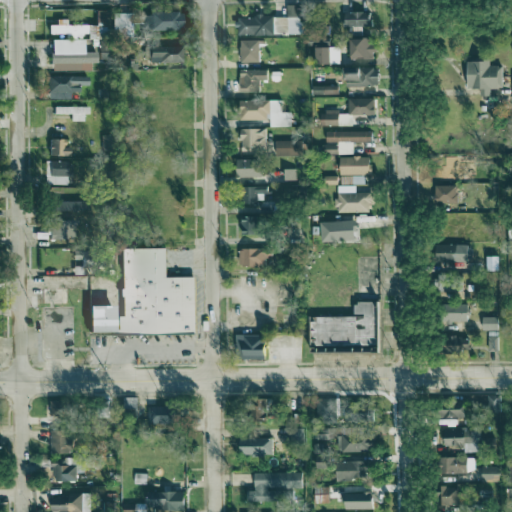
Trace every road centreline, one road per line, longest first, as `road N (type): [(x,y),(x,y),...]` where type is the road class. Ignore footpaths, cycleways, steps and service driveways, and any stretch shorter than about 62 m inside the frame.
road 1 (tertiary): [(0,382),(511,374)]
road 2 (residential): [(15,0),(21,511)]
road 3 (tertiary): [(398,0),(404,511)]
road 4 (residential): [(211,0),(214,511)]
